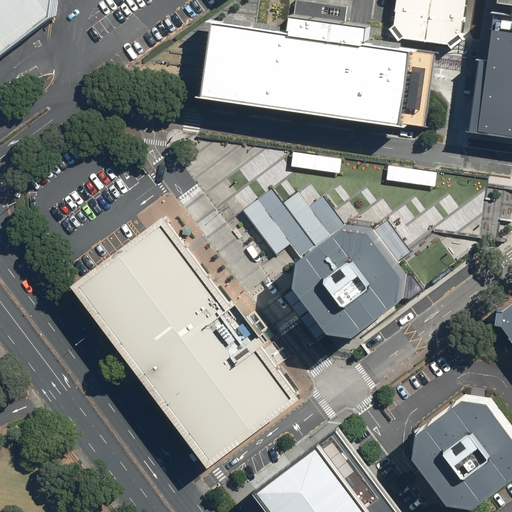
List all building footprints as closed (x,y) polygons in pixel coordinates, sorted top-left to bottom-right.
[(57,0),(0,0),(0,58),(55,16),(57,0)] [(398,0),(396,26),(401,35),(448,42),(462,33),(466,0),(398,0)] [(511,18),(492,16),(475,135),(511,140),(511,18)] [(209,26),(199,97),(426,127),(432,78),(436,54),(364,45),(366,28),(360,27),(285,17),(282,36),(209,26)] [(149,225),(64,289),(203,472),(301,398),(260,344),(271,336),(241,296),(227,306),(159,217),(149,225)] [(292,260),(288,286),(322,332),(348,336),(393,300),(397,276),(361,231),(338,227),(292,260)] [(450,250),(437,262),(446,272),(459,261),(450,250)] [(511,302),(505,307),(503,325),(511,338),(511,302)] [(458,401),(410,434),(406,460),(441,504),(467,508),(510,475),(511,464),(511,446),(480,405),(458,401)] [(396,511),(334,429),(248,494),(262,511),(396,511)]
